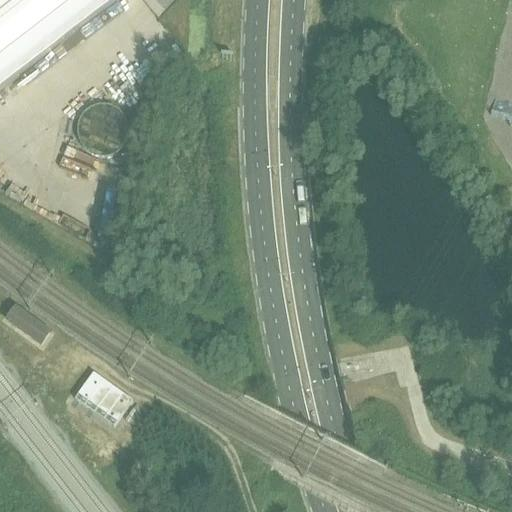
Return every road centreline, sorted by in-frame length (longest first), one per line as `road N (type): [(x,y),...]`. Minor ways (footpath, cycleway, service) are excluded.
road 1 (primary): [(360,511),(327,401),(300,249),(294,0)]
road 2 (primary): [(257,0),(255,111),(270,266),(294,410),(324,511)]
